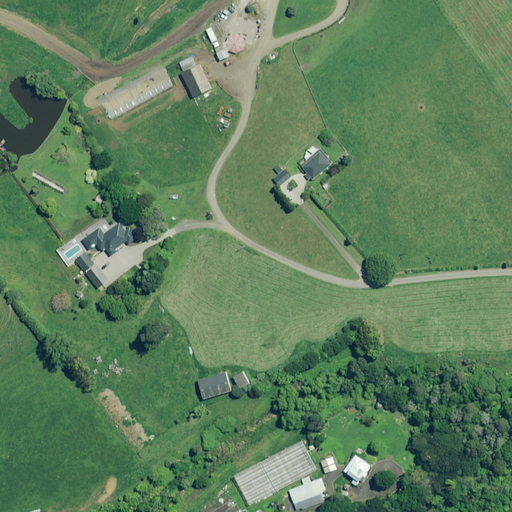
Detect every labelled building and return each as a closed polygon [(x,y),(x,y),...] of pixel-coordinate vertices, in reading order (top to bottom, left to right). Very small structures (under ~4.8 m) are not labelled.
[(218,40),(212,28),(206,30),(213,43),(218,40)] [(215,47),(220,61),(229,57),(227,52),(229,51),(230,51),(235,54),(243,51),(245,43),(243,36),(236,34),(229,36),(226,43),(219,46),(218,42),(214,44),(215,47)] [(194,98),(211,90),(195,56),(182,62),(186,71),(182,73),(194,98)] [(332,165),(320,150),(301,166),(314,180),(332,165)] [(291,177),(284,170),(273,179),(280,187),(291,177)] [(109,200),(103,193),(95,199),(101,206),(109,200)] [(109,231),(106,225),(92,234),(102,250),(105,248),(111,257),(118,252),(116,249),(128,242),(130,245),(138,239),(131,228),(126,232),(120,223),(109,231)] [(95,265),(85,253),(76,260),(86,272),(95,265)] [(118,268),(111,259),(99,268),(106,276),(118,268)] [(252,384),(245,372),(235,377),(243,390),(252,384)] [(234,391),(228,373),(201,381),(206,400),(234,391)] [(318,471),(303,442),(235,478),(250,506),(318,471)] [(361,482),(359,482),(364,475),(365,476),(372,467),(356,456),(345,472),(355,479),(352,483),(355,485),(357,487),(361,482)] [(338,469),(333,457),(321,462),(326,474),(338,469)] [(302,480),(304,485),(290,491),(297,511),(324,502),(323,498),(328,496),(322,479),(312,482),(310,477),(302,480)] [(238,511),(241,510),(226,492),(199,511),(238,511)]
